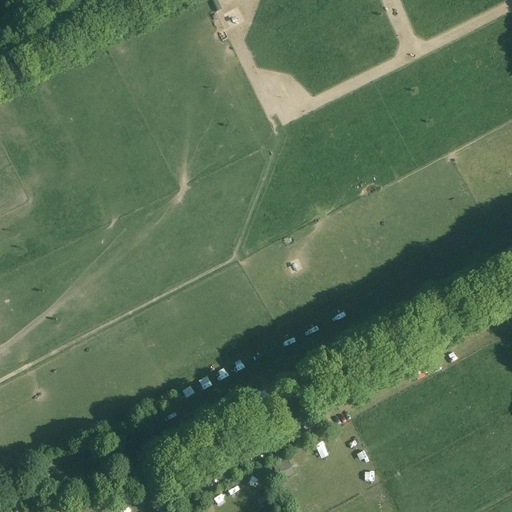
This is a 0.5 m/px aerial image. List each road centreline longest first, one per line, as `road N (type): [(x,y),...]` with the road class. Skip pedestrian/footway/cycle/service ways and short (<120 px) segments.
road 1 (track): [(22,511),(108,501),(511,281)]
road 2 (track): [(175,0),(0,85)]
